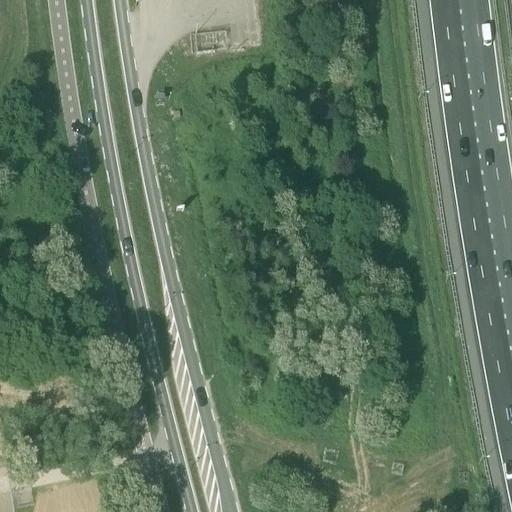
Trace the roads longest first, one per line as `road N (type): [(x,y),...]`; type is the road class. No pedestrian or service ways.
road 1 (secondary): [(227,511),(144,152),(119,0)]
road 2 (secondary): [(88,0),(127,245),(191,511)]
road 3 (motorway): [(458,0),(511,343)]
